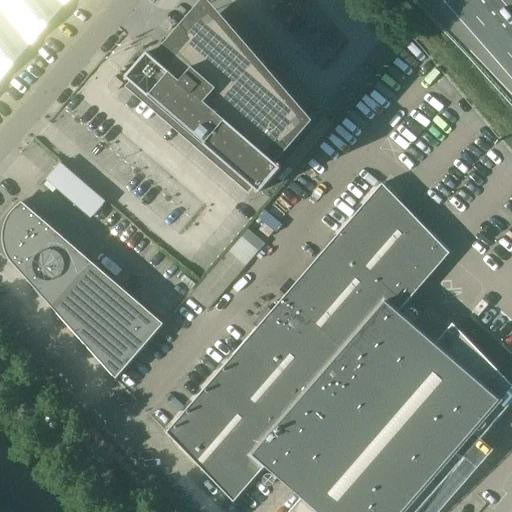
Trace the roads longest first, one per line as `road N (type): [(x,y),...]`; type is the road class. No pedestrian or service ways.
road 1 (unclassified): [(0,151),(132,0)]
road 2 (unclassified): [(126,511),(0,372)]
